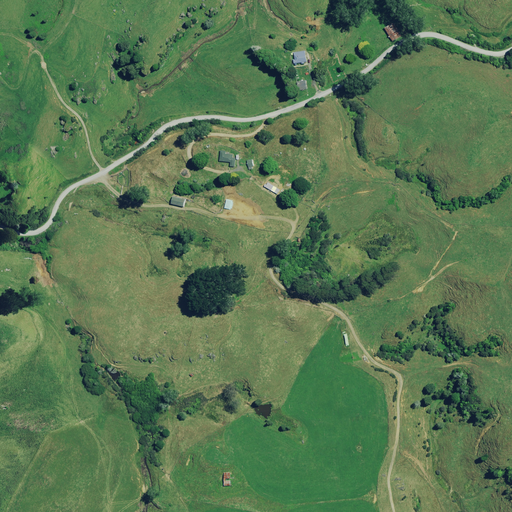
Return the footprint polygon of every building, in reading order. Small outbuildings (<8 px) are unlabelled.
[(395,22),(386,27),(394,42),(404,36),(395,22)] [(298,65),(297,63),(302,62),(302,64),(305,63),(305,62),(308,62),(306,51),(295,52),(296,59),(294,59),(295,63),(295,65),(298,65)] [(308,88),(306,80),(299,82),(300,90),(308,88)] [(227,151),(221,150),(220,161),(231,162),(231,166),(236,166),(237,158),(233,158),(234,155),(227,154),(227,151)] [(278,188),(269,182),(268,185),(266,184),(265,186),(278,194),(280,191),(277,189),(278,188)] [(185,199),(173,196),(172,203),(183,206),(185,199)]
